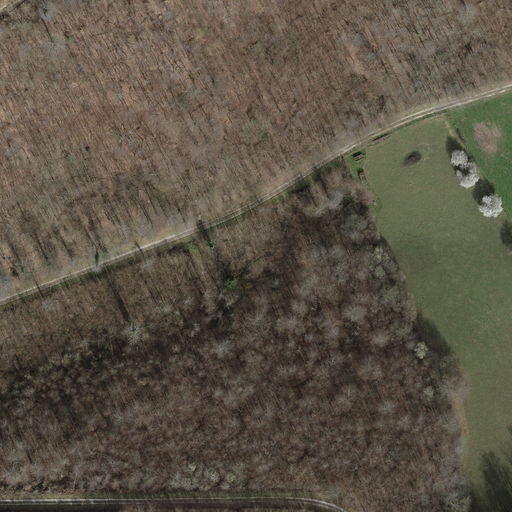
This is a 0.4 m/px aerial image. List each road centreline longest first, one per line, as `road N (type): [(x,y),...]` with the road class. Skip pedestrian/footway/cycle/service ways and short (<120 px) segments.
road 1 (track): [(0,299),(170,239),(427,110),(511,86)]
road 2 (track): [(0,504),(237,494),(307,498),(339,511)]
